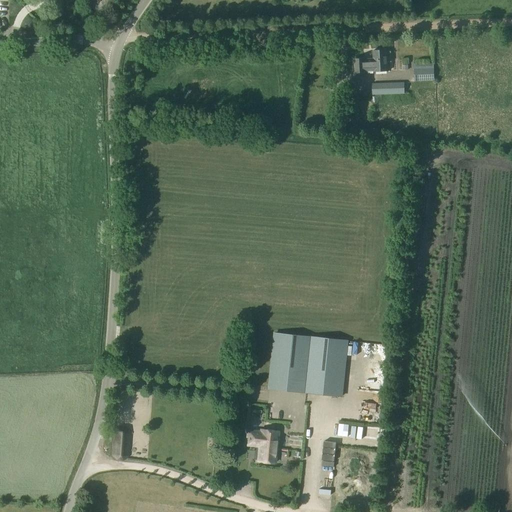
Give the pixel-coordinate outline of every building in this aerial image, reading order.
[(366,60),(353,61),(354,74),(367,73),(367,72),(374,72),(388,71),(387,60),(390,60),(389,50),(387,51),(386,49),(372,50),(373,60),(366,60)] [(434,68),(414,69),(415,82),(434,81),(434,68)] [(404,82),(372,83),(372,95),(405,94),(404,82)] [(275,334),(269,390),(342,397),(348,342),(312,338),(275,334)] [(244,396),(244,410),(259,411),(259,396),(244,396)] [(345,403),(344,413),(354,414),(355,404),(345,403)] [(112,432),(111,456),(116,461),(123,461),(128,458),(129,433),(125,428),(117,427),(112,432)] [(247,430),(245,446),(258,447),(257,462),(275,464),(278,432),(260,430),(260,432),(247,430)]
